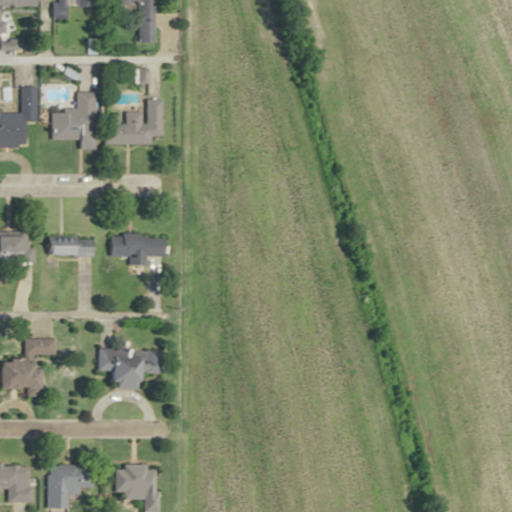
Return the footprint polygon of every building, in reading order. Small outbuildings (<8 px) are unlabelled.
[(133,42),(148,42),(147,0),(104,0),(105,4),(133,3),(133,42)] [(0,109),(0,145),(19,146),(20,121),(31,121),(32,86),(15,86),(15,110),(0,109)] [(89,92),(70,92),(71,110),(45,111),(45,140),(90,140),(89,92)] [(98,115),(99,144),(146,144),(146,136),(157,136),(156,99),(139,99),(139,112),(116,112),(116,114),(98,115)] [(0,231),(0,262),(29,262),(29,248),(22,248),(22,231),(0,231)] [(103,235),(103,257),(122,257),(122,265),(141,265),(141,257),(158,257),(158,235),(103,235)] [(40,256),(89,256),(89,238),(40,238),(40,256)] [(51,339),(19,339),(19,355),(51,355),(51,339)] [(105,371),(104,390),(133,390),(133,373),(158,373),(159,350),(93,349),(93,370),(105,371)] [(0,389),(21,390),(21,396),(34,396),(34,369),(29,369),(29,360),(0,360),(0,389)] [(43,507),(64,506),(63,493),(88,493),(87,463),(42,464),(43,507)] [(2,501),(28,501),(28,464),(0,464),(0,491),(2,492),(2,501)] [(112,491),(120,491),(120,499),(140,498),(140,511),(155,511),(154,465),(112,465),(112,491)]
